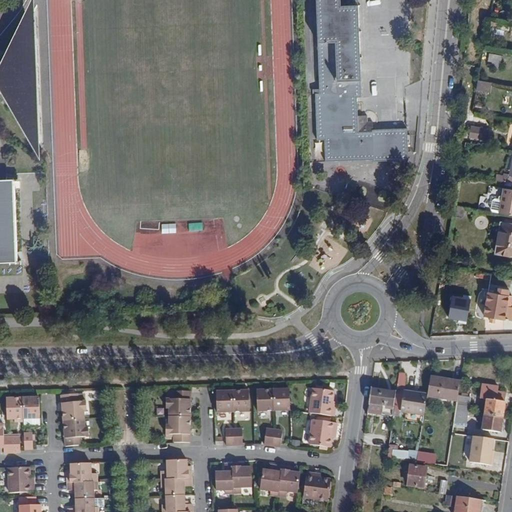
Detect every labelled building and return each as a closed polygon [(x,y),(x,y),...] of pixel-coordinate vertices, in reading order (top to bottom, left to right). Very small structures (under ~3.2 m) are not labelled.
[(0,90),(40,159),(33,0),(30,0),(0,64),(0,90)] [(372,132),(358,132),(357,98),(361,98),(357,0),(316,0),(319,88),(313,88),(313,93),(315,93),(317,140),(324,140),(325,161),(373,160),(373,162),(408,160),(407,129),(372,130),(372,132)] [(492,68),(501,69),(502,56),(486,54),(486,58),(489,58),(488,62),(492,63),(492,68)] [(476,91),(491,94),(493,84),(478,81),(476,91)] [(470,137),(487,141),(489,130),(472,126),(470,137)] [(0,262),(18,262),(15,180),(0,180),(0,262)] [(511,190),(504,189),(502,196),(499,196),(498,200),(494,199),(492,200),(491,209),(492,212),(511,215),(511,190)] [(496,253),(511,255),(511,224),(501,223),(496,253)] [(484,316),(505,320),(507,306),(510,307),(511,296),(488,292),(484,316)] [(471,300),(452,297),(448,318),(466,322),(471,300)] [(398,386),(406,388),(407,375),(400,374),(398,386)] [(459,401),(460,395),(462,382),(431,377),(428,394),(428,396),(459,401)] [(486,415),(503,418),(506,403),(498,401),(499,391),(500,388),(483,385),(481,398),(489,400),(486,415)] [(383,414),(394,416),(397,393),(372,389),(370,404),(384,406),(383,414)] [(401,411),(425,415),(428,396),(428,394),(404,390),(401,411)] [(274,412),(291,412),(290,391),(273,392),(274,412)] [(334,404),(333,404),(334,394),(313,391),(310,416),(335,419),(336,411),(334,411),(334,404)] [(498,401),(506,403),(507,393),(499,391),(498,401)] [(234,414),(251,413),(250,392),(247,393),(244,394),(244,393),(233,393),(234,414)] [(258,413),(274,412),(273,392),(263,392),(263,393),(259,393),(259,392),(257,392),(258,413)] [(218,414),(234,414),(233,393),(217,394),(218,414)] [(191,408),(190,408),(190,404),(191,404),(191,394),(175,394),(175,402),(166,402),(166,411),(170,411),(170,419),(191,420),(191,408)] [(457,411),(469,413),(472,398),(460,395),(459,401),(457,411)] [(82,413),(86,413),(85,404),(77,404),(76,396),(60,397),(61,407),(62,407),(62,411),(61,411),(62,424),(83,422),(82,413)] [(8,422),(24,422),(23,400),(12,401),(12,402),(7,402),(8,422)] [(24,422),(41,421),(40,400),(23,400),(24,422)] [(369,412),(383,414),(384,406),(370,404),(369,412)] [(455,422),(467,424),(469,413),(457,411),(455,422)] [(484,430),(501,433),(503,418),(486,415),(484,430)] [(189,431),(190,431),(191,420),(170,419),(169,428),(165,428),(166,437),(174,437),(174,445),(190,445),(190,435),(189,436),(189,431)] [(64,449),(80,448),(80,440),(88,439),(88,430),(84,431),(83,422),(62,424),(63,435),(64,435),(65,439),(63,439),(64,449)] [(332,440),(334,441),(334,434),(336,434),(337,426),(313,423),(309,447),(330,450),(332,440)] [(8,440),(4,440),(3,426),(0,425),(0,448),(3,449),(3,450),(4,450),(5,457),(13,456),(13,440),(8,440)] [(227,448),(235,448),(235,431),(226,432),(227,448)] [(235,448),(244,448),(243,431),(235,431),(235,448)] [(264,448),(273,449),(275,432),(267,431),(264,448)] [(273,449),(281,450),(284,433),(275,432),(273,449)] [(117,445),(125,445),(124,434),(116,435),(117,445)] [(33,452),(33,448),(33,436),(24,436),(25,453),(33,452)] [(496,440),(474,437),(471,462),(493,466),(496,440)] [(13,456),(22,456),(21,439),(13,440),(13,456)] [(418,452),(417,461),(436,462),(437,453),(418,452)] [(190,474),(185,475),(185,471),(187,469),(186,463),(166,463),(167,475),(161,475),(161,483),(191,482),(190,474)] [(408,485),(424,488),(427,468),(411,465),(408,485)] [(97,477),(91,478),(90,466),(70,467),(70,473),(72,476),(72,478),(67,478),(67,486),(97,485),(97,477)] [(241,492),(252,491),(251,470),(246,471),(245,467),(233,468),(234,498),(241,498),(241,492)] [(225,498),(234,498),(233,468),(224,468),(225,476),(216,476),(217,494),(225,494),(225,498)] [(32,479),(30,479),(30,470),(9,470),(10,495),(35,494),(35,486),(33,486),(32,479)] [(270,501),(278,502),(282,472),(274,471),(273,478),(270,478),(270,475),(269,475),(269,474),(262,473),(259,496),(270,498),(270,501)] [(287,497),(298,499),(301,478),(294,478),(295,474),(282,472),(278,502),(286,503),(287,497)] [(304,501),(329,504),(331,483),(321,481),(321,478),(307,476),(304,501)] [(439,493),(446,494),(448,481),(441,480),(439,493)] [(183,490),(191,489),(191,482),(161,483),(162,491),(166,490),(166,499),(184,499),(183,490)] [(75,502),(94,502),(94,494),(97,493),(97,485),(67,486),(67,494),(75,494),(75,502)] [(446,495),(445,506),(453,507),(454,496),(446,495)] [(456,511),(480,511),(482,500),(459,496),(456,511)] [(162,511),(191,511),(192,508),(184,508),(184,499),(166,499),(166,508),(162,508),(162,511)] [(42,511),(42,508),(37,508),(37,500),(21,500),(21,511),(42,511)] [(97,511),(98,511),(94,511),(94,502),(75,502),(75,511),(68,511),(67,511),(97,511)]
